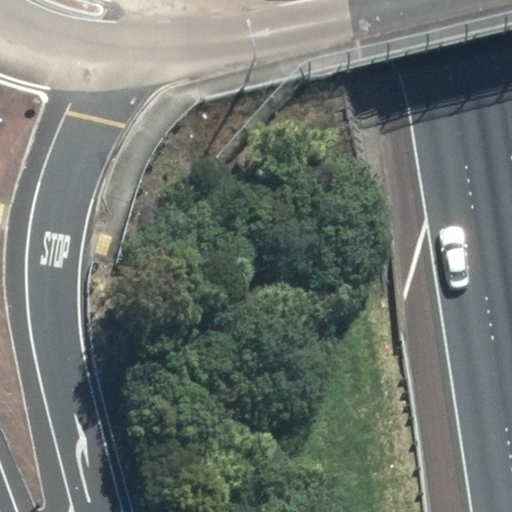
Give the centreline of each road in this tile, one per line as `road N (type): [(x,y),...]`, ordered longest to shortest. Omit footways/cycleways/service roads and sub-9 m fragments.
road 1 (motorway): [(98,511),(50,274),(60,192),(115,56)]
road 2 (primary): [(315,0),(219,43),(115,56)]
road 3 (motorway): [(511,164),(485,0)]
road 4 (primary): [(115,56),(0,21)]
